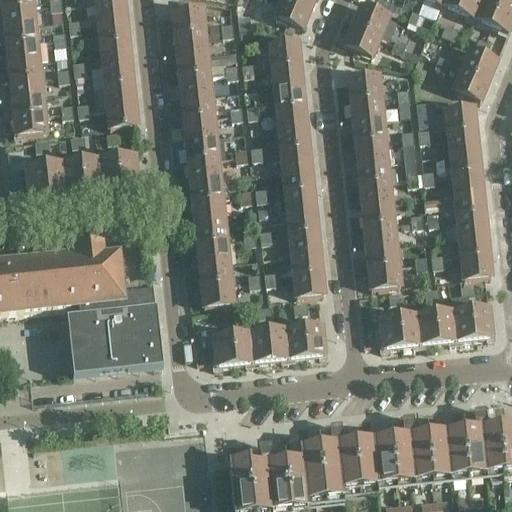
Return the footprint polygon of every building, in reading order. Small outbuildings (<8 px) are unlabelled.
[(32,14),(31,4),(33,4),(32,0),(0,0),(0,5),(2,5),(3,17),(32,14)] [(123,8),(122,0),(95,0),(96,11),(123,8)] [(310,16),(316,0),(285,0),(284,5),(310,16)] [(439,15),(445,0),(426,0),(424,6),(432,9),(431,11),(439,15)] [(473,28),(484,0),(445,0),(439,15),(447,18),(448,16),(466,23),(465,25),(473,28)] [(490,33),(501,7),(490,2),(491,0),(484,0),(473,28),(481,32),(482,30),(490,33)] [(381,16),(385,7),(378,4),(375,14),(381,16)] [(302,36),(310,16),(284,5),(276,25),(302,36)] [(387,19),(391,9),(385,7),(381,16),(387,19)] [(507,42),(511,29),(511,11),(501,7),(490,33),(499,37),(498,39),(507,42)] [(125,29),(123,8),(96,11),(99,31),(125,29)] [(36,31),(35,23),(33,23),(32,14),(3,17),(5,29),(2,29),(3,35),(36,31)] [(379,45),(388,25),(361,14),(353,34),(379,45)] [(203,40),(201,18),(173,21),(175,43),(203,40)] [(414,30),(418,20),(412,18),(408,27),(414,30)] [(420,32),(424,23),(418,20),(414,30),(420,32)] [(128,50),(125,29),(99,31),(101,52),(128,50)] [(36,50),(35,40),(37,40),(36,31),(3,35),(3,41),(6,41),(7,52),(36,50)] [(447,43),(451,34),(446,32),(442,41),(447,43)] [(371,65),(379,45),(353,34),(345,54),(371,65)] [(452,46),(456,36),(451,34),(447,43),(452,46)] [(206,61),(203,40),(175,43),(177,64),(206,61)] [(481,57),(484,47),(479,45),(475,55),(481,57)] [(404,55),(406,49),(397,46),(395,51),(404,55)] [(486,59),(490,50),(484,47),(481,57),(486,59)] [(40,67),(39,59),(37,59),(36,50),(7,52),(8,64),(6,65),(6,71),(40,67)] [(130,70),(128,50),(101,52),(103,73),(130,70)] [(299,72),(297,50),(270,53),(272,75),(299,72)] [(401,61),(404,55),(395,51),(392,57),(401,61)] [(488,89),(496,69),(470,58),(461,78),(488,89)] [(208,82),(206,61),(177,64),(180,85),(208,82)] [(448,73),(450,67),(440,63),(438,69),(448,73)] [(39,85),(39,76),(41,76),(40,67),(6,71),(7,77),(10,77),(11,88),(39,85)] [(446,78),(448,73),(438,69),(436,74),(446,78)] [(132,91),(130,70),(103,73),(105,94),(132,91)] [(301,93),(299,72),(272,75),(275,96),(301,93)] [(479,109),(488,89),(461,78),(453,98),(479,109)] [(210,103),(208,82),(180,85),(182,106),(210,103)] [(379,106),(377,84),(349,87),(351,109),(379,106)] [(44,103),(43,94),(40,95),(39,85),(11,88),(12,100),(10,100),(10,106),(44,103)] [(134,112),(132,91),(105,94),(108,115),(134,112)] [(304,114),(301,93),(275,96),(277,117),(304,114)] [(43,121),(42,112),(44,112),(44,103),(10,106),(11,113),(14,112),(15,124),(43,121)] [(212,124),(210,103),(182,106),(184,127),(212,124)] [(381,127),(379,106),(351,109),(353,130),(381,127)] [(137,134),(134,112),(108,115),(110,137),(137,134)] [(306,135),(304,114),(277,117),(279,138),(306,135)] [(475,138),(473,116),(446,119),(449,140),(475,138)] [(47,139),(46,131),(44,131),(43,121),(15,124),(16,138),(14,138),(15,145),(23,144),(23,142),(47,139)] [(214,144),(212,124),(184,127),(186,147),(214,144)] [(384,147),(381,127),(353,130),(356,150),(384,147)] [(308,156),(306,135),(279,138),(281,158),(308,156)] [(478,158),(475,138),(449,140),(451,161),(478,158)] [(217,165),(214,144),(186,147),(188,168),(217,165)] [(386,168),(384,147),(356,150),(358,171),(386,168)] [(310,177),(308,156),(281,158),(283,179),(310,177)] [(480,179),(478,158),(451,161),(453,182),(480,179)] [(137,186),(134,161),(125,162),(125,164),(116,165),(119,194),(133,193),(133,195),(140,194),(139,186),(137,186)] [(119,194),(116,165),(107,166),(107,164),(98,165),(101,199),(107,198),(107,195),(119,194)] [(101,199),(98,165),(89,166),(89,168),(80,169),(83,198),(95,197),(95,199),(101,199)] [(219,186),(217,165),(188,168),(191,189),(219,186)] [(83,198),(80,169),(71,170),(70,168),(62,169),(65,202),(72,202),(71,199),(83,198)] [(388,189),(386,168),(358,171),(360,192),(388,189)] [(65,202),(62,169),(53,170),(54,172),(35,174),(35,172),(25,173),(28,197),(26,198),(27,206),(34,205),(33,203),(59,200),(59,203),(65,202)] [(312,197),(310,177),(283,179),(286,200),(312,197)] [(482,200),(480,179),(453,182),(455,203),(482,200)] [(221,207),(219,186),(191,189),(193,210),(221,207)] [(390,210),(388,189),(360,192),(362,213),(390,210)] [(314,218),(312,197),(286,200),(288,221),(314,218)] [(484,221),(482,200),(455,203),(457,224),(484,221)] [(223,228),(221,207),(193,210),(195,231),(223,228)] [(392,231),(390,210),(362,213),(364,234),(392,231)] [(317,239),(314,218),(288,221),(290,242),(317,239)] [(486,242),(484,221),(457,224),(459,245),(486,242)] [(225,249),(223,228),(195,231),(197,252),(225,249)] [(395,252),(392,231),(364,234),(367,255),(395,252)] [(319,260),(317,239),(290,242),(292,263),(319,260)] [(488,263),(486,242),(459,245),(462,266),(488,263)] [(228,270),(225,249),(197,252),(200,273),(228,270)] [(160,359),(153,299),(153,296),(121,300),(117,263),(102,265),(100,252),(76,255),(77,262),(35,267),(35,264),(30,265),(30,267),(18,269),(13,268),(0,269),(0,322),(80,315),(81,324),(72,325),(77,368),(160,359)] [(397,273),(395,252),(367,255),(369,276),(397,273)] [(321,281),(319,260),(292,263),(294,284),(321,281)] [(490,285),(488,263),(462,266),(464,287),(490,285)] [(230,291),(228,270),(200,273),(202,294),(230,291)] [(399,294),(397,273),(369,276),(371,297),(399,294)] [(323,303),(321,281),(294,284),(297,305),(323,303)] [(232,312),(230,291),(202,294),(204,315),(232,312)] [(491,338),(488,314),(479,315),(479,317),(470,318),(473,346),(487,345),(487,347),(494,346),(493,338),(491,338)] [(473,346),(470,318),(461,319),(461,317),(452,318),(456,351),(462,350),(461,348),(473,346)] [(456,351),(452,318),(443,319),(444,321),(434,322),(437,350),(449,349),(449,352),(456,351)] [(420,355),(416,321),(408,322),(408,325),(398,326),(402,354),(413,353),(414,355),(420,355)] [(437,350),(434,322),(425,323),(425,321),(416,321),(420,355),(426,354),(426,351),(437,350)] [(402,354),(398,326),(389,327),(389,324),(380,325),(382,350),(380,350),(381,358),(388,358),(388,355),(402,354)] [(324,356),(321,332),(312,333),(312,335),(303,336),(306,364),(320,363),(320,365),(327,364),(326,356),(324,356)] [(306,364),(303,336),(293,337),(293,335),(284,336),(288,369),(294,368),(294,365),(306,364)] [(288,369),(284,336),(276,336),(276,339),(267,340),(270,368),(282,367),(282,369),(288,369)] [(270,368),(267,340),(258,341),(257,338),(249,339),(252,373),(258,372),(258,369),(270,368)] [(252,373),(249,339),(240,340),(240,342),(231,343),(234,372),(246,371),(246,373),(252,373)] [(234,372),(231,343),(222,344),(221,342),(212,343),(215,368),(213,368),(213,376),(220,375),(220,373),(234,372)] [(511,486),(511,432),(487,435),(485,417),(472,419),(474,436),(462,438),(467,483),(502,479),(503,487),(511,486)] [(449,485),(444,440),(415,443),(413,425),(401,426),(403,444),(391,445),(396,491),(449,485)] [(377,493),(372,447),(343,451),(341,433),(328,434),(330,452),(318,453),(318,454),(319,465),(270,470),(269,465),(272,465),(271,452),(258,454),(260,471),(249,473),(253,511),(307,511),(308,508),(343,504),(343,496),(377,493)] [(467,483),(462,438),(444,440),(449,485),(467,483)] [(396,491),(391,445),(372,447),(377,493),(396,491)] [(253,511),(249,473),(249,467),(229,470),(233,511),(253,511)] [(482,511),(481,503),(470,504),(470,511),(482,511)]
